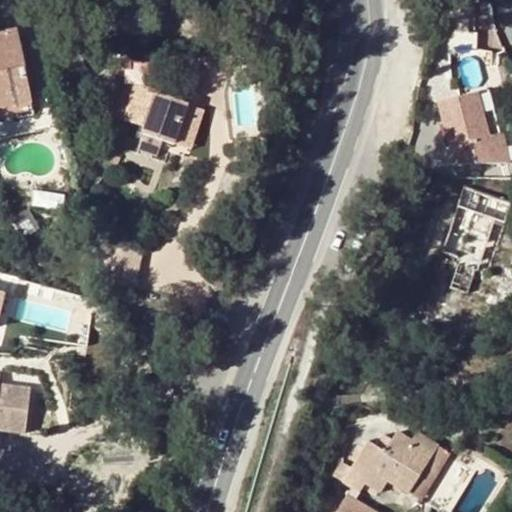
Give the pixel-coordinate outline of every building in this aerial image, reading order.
[(18,31),(0,34),(0,109),(32,103),(18,31)] [(480,36),(453,35),(453,52),(480,53),(480,36)] [(147,94),(158,98),(158,96),(189,106),(188,107),(191,108),(200,75),(195,70),(184,66),(177,68),(171,87),(152,81),(147,94)] [(490,92),(441,105),(452,149),(491,139),(486,122),(497,119),(490,92)] [(189,106),(158,96),(158,98),(146,137),(176,147),(188,107),(189,106)] [(498,221),(508,224),(511,212),(511,204),(467,190),(448,255),(460,259),(458,265),(462,266),(455,289),(471,295),(479,272),(482,273),(498,221)] [(492,276),(508,224),(498,221),(482,273),(492,276)] [(0,428),(26,432),(30,385),(0,382),(0,375),(0,374),(0,373),(0,428)] [(390,483),(412,496),(441,448),(420,435),(415,443),(400,434),(387,453),(371,443),(365,451),(345,484),(361,494),(367,485),(383,495),(390,483)] [(441,448),(412,496),(425,503),(453,456),(441,448)] [(345,493),(336,511),(384,511),(385,510),(345,493)]
